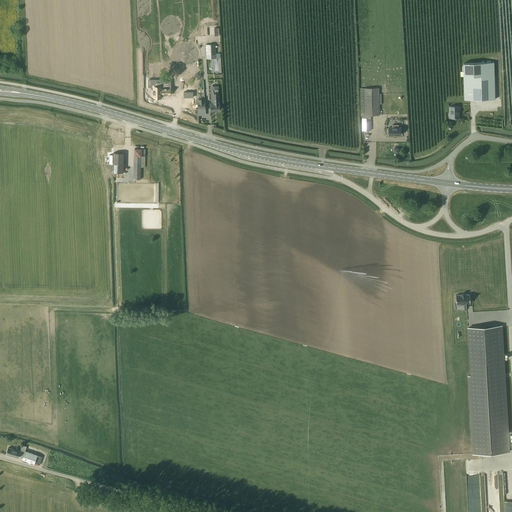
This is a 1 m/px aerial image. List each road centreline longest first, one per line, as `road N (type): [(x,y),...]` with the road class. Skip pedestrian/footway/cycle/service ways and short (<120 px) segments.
road 1 (primary): [(311,165),(17,92)]
road 2 (unclassified): [(195,511),(0,458)]
road 3 (primary): [(446,183),(311,165)]
